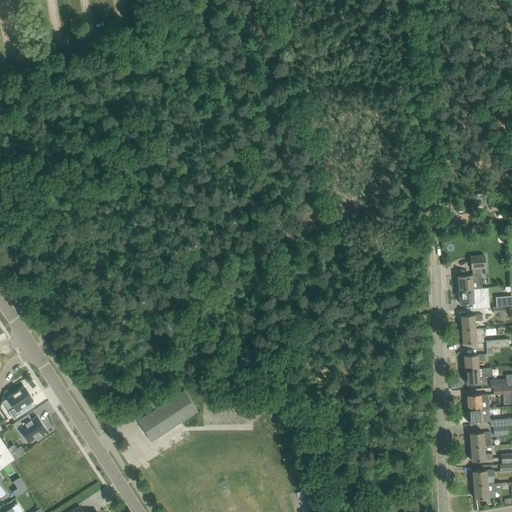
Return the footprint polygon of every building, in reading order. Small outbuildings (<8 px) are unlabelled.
[(484,255),(470,256),(471,268),(473,268),(473,274),(458,275),(459,289),(482,288),(480,268),(485,267),(484,255)] [(482,288),(459,289),(460,303),(474,302),(481,301),(480,295),(488,294),(488,287),(482,288)] [(496,297),(497,307),(505,306),(511,305),(511,296),(496,297)] [(497,307),(493,307),(494,314),(499,313),(500,319),(506,319),(505,306),(497,307)] [(461,315),(462,329),(476,328),(475,321),(482,321),(482,314),(475,315),(475,314),(461,315)] [(476,328),(462,329),(463,343),(477,342),(484,341),(483,328),(476,329),(476,328)] [(486,341),(486,347),(492,347),(509,346),(509,339),(486,341)] [(464,355),(465,369),(479,368),(478,361),(485,360),(485,354),(478,355),(478,354),(464,355)] [(465,369),(466,383),(480,382),(487,381),(486,376),(492,376),(492,367),(479,368),(465,369)] [(9,410),(8,411),(14,420),(35,406),(32,401),(34,400),(33,399),(32,399),(24,387),(8,397),(15,408),(10,412),(9,410)] [(510,396),(509,407),(511,406),(511,387),(494,389),(494,397),(510,396)] [(137,420),(151,441),(198,411),(184,390),(137,420)] [(467,395),(468,409),(489,407),(488,400),(488,394),(480,395),(480,394),(467,395)] [(146,405),(136,411),(138,416),(148,409),(146,405)] [(489,407),(468,409),(469,423),(483,422),(490,421),(490,415),(489,407)] [(25,415),(12,423),(19,434),(22,431),(29,441),(34,437),(35,439),(41,435),(40,433),(46,430),(37,416),(29,421),(25,415)] [(493,420),(493,426),(511,424),(511,417),(504,418),(504,419),(493,420)] [(493,426),(494,436),(508,435),(507,425),(493,426)] [(470,433),(471,447),(485,446),(491,445),(491,438),(490,432),(483,432),(470,433)] [(0,469),(4,466),(15,459),(5,444),(0,447),(0,469)] [(485,446),(471,447),(472,461),(486,460),(492,459),(492,453),(485,454),(485,446)] [(511,454),(501,455),(502,464),(511,463),(511,454)] [(473,471),(474,485),(494,483),(493,470),(486,470),(473,471)] [(16,496),(28,489),(20,477),(13,481),(17,488),(13,491),(16,496)] [(487,484),(474,485),(475,499),(488,498),(488,497),(495,497),(495,491),(494,483),(487,484)]
